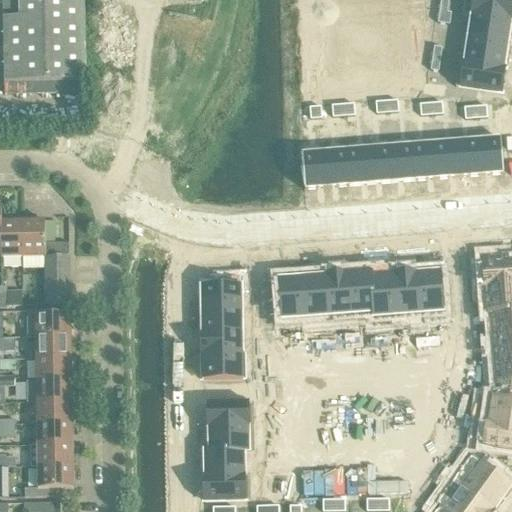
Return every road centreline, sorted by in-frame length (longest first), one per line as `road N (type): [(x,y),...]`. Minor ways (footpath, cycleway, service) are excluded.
road 1 (residential): [(194,236),(511,217)]
road 2 (residential): [(137,209),(114,267),(114,511)]
road 3 (residential): [(189,511),(181,278),(194,236)]
road 4 (residential): [(224,0),(209,83),(137,209)]
road 5 (residential): [(137,209),(69,165),(0,165)]
